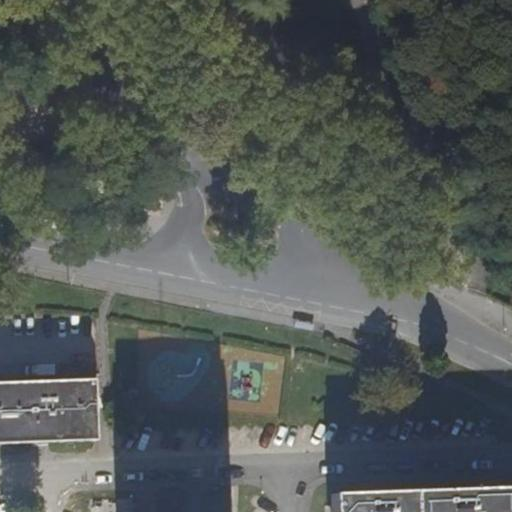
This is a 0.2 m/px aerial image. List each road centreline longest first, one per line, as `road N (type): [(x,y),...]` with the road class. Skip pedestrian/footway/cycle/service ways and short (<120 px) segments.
road 1 (residential): [(0,476),(511,453)]
road 2 (track): [(471,251),(334,159),(239,112),(154,0)]
road 3 (residential): [(52,0),(190,192)]
road 4 (residential): [(208,178),(80,0)]
road 5 (residential): [(511,363),(422,324),(305,300)]
road 6 (residential): [(176,275),(0,243)]
road 7 (residential): [(305,300),(293,223),(208,178)]
road 8 (residential): [(305,300),(176,275)]
